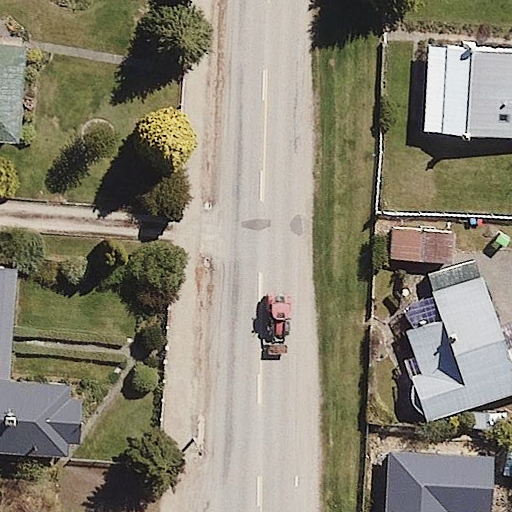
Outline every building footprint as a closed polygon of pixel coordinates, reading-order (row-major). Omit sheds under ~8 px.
[(0,137),(35,138),(35,42),(0,41),(0,137)] [(427,137),(511,138),(511,52),(428,51),(427,137)] [(427,275),(439,314),(399,326),(409,358),(402,360),(420,420),(511,392),(511,315),(495,320),(476,260),(448,268),(427,275)] [(10,266),(0,265),(0,464),(84,468),(88,386),(6,383),(10,266)] [(445,511),(409,503),(407,511),(445,511)]
